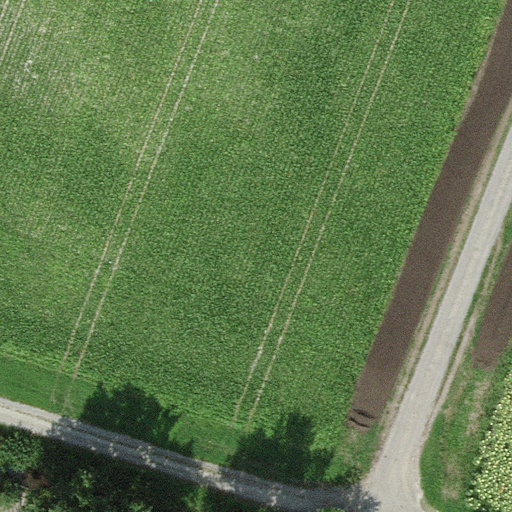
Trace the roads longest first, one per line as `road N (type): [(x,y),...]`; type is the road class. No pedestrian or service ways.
road 1 (track): [(0,399),(355,511)]
road 2 (track): [(378,511),(511,173)]
